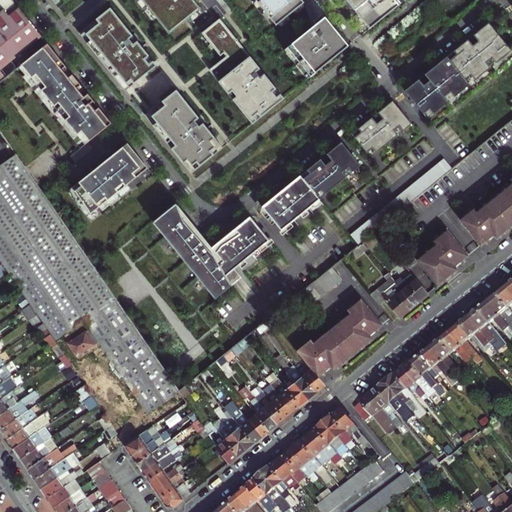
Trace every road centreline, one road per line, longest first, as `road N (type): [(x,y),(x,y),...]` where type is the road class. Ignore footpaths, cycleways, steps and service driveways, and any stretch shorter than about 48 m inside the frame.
road 1 (residential): [(31,0),(199,206),(216,215),(237,207),(495,0)]
road 2 (residential): [(511,252),(189,511)]
